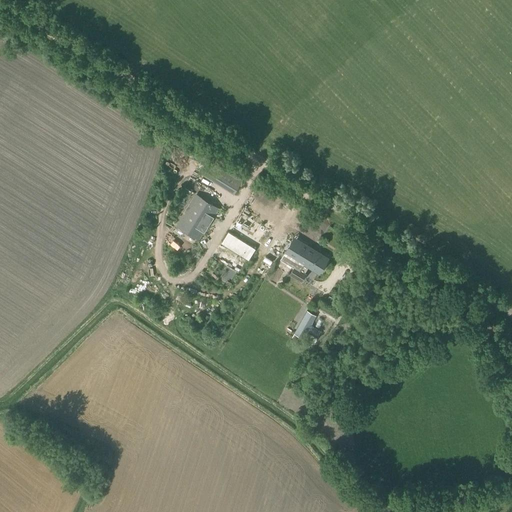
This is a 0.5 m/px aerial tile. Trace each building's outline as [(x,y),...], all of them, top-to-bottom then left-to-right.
[(225,169),(216,183),(233,193),(242,180),(225,169)] [(269,233),(283,212),(253,193),(232,224),(254,238),(261,227),(269,233)] [(217,208),(197,195),(178,225),(198,238),(217,208)] [(255,249),(228,232),(221,243),(248,260),(255,249)] [(327,259),(315,251),(303,243),(294,258),(300,261),(295,268),(294,267),(290,274),(301,281),(305,274),(304,273),(308,267),(318,273),(327,259)]
